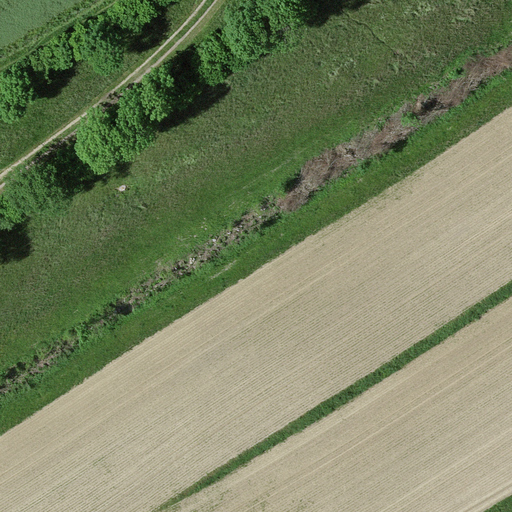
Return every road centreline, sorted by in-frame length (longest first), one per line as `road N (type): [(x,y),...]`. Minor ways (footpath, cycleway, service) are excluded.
road 1 (track): [(198,0),(0,166)]
road 2 (track): [(0,72),(115,0)]
